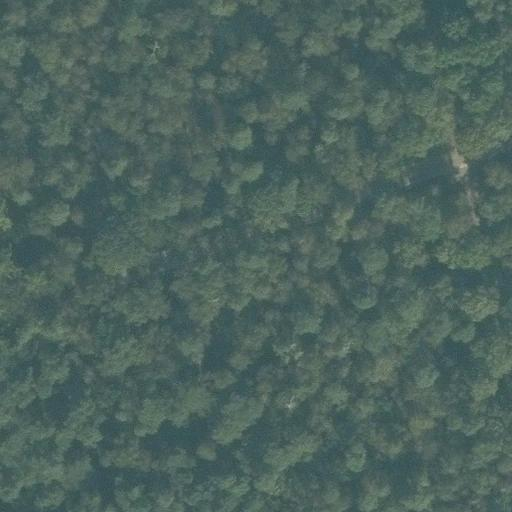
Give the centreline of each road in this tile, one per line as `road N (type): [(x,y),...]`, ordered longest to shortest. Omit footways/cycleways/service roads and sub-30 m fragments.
road 1 (unclassified): [(0,318),(466,154)]
road 2 (unclassified): [(511,322),(466,154)]
road 3 (track): [(419,0),(466,154)]
